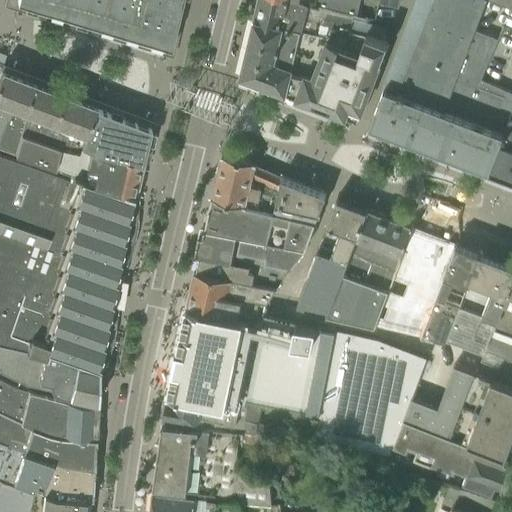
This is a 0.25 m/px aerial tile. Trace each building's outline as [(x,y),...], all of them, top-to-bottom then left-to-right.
[(179,0),(23,0),(113,27),(113,26),(124,29),(123,30),(169,44),(179,0)] [(344,40),(346,29),(350,12),(312,3),(298,0),(258,0),(254,18),(302,30),(329,36),(344,40)] [(356,13),(359,0),(313,0),(312,3),(350,12),(356,13)] [(511,91),(481,78),(499,38),(475,29),(485,0),(492,0),(511,7),(511,0),(417,0),(370,124),(372,125),(373,124),(417,140),(417,141),(450,154),(450,153),(479,164),(478,165),(511,178),(511,91)] [(294,70),(302,30),(254,18),(245,55),(246,55),(242,72),(241,71),(240,75),(244,76),(244,75),(283,90),(283,91),(286,92),(288,92),(294,70)] [(358,120),(368,93),(388,40),(373,34),(372,35),(346,29),(344,40),(329,36),(315,73),(294,70),(288,92),(341,112),(340,113),(343,114),(344,113),(357,118),(356,119),(358,120)] [(80,142),(95,105),(0,69),(0,70),(0,104),(26,114),(35,118),(80,142)] [(26,114),(0,104),(0,147),(15,153),(21,132),(26,114)] [(142,161),(150,126),(109,110),(95,105),(80,142),(95,150),(142,161)] [(95,150),(80,142),(35,118),(26,114),(21,132),(15,153),(45,164),(45,162),(69,169),(82,173),(83,169),(94,172),(92,181),(90,181),(90,182),(103,187),(133,194),(134,194),(142,161),(95,150)] [(276,202),(282,176),(255,164),(256,161),(222,153),(212,197),(244,204),(247,195),(276,202)] [(28,266),(25,239),(0,229),(0,343),(30,350),(43,353),(62,357),(75,361),(98,366),(98,364),(101,356),(99,355),(106,334),(103,333),(110,313),(109,310),(112,301),(103,298),(106,290),(112,292),(112,289),(118,271),(115,270),(120,259),(117,241),(123,240),(127,229),(124,228),(127,218),(131,208),(128,207),(133,194),(103,187),(90,182),(90,181),(84,179),(73,175),(71,180),(34,166),(10,158),(0,154),(0,213),(64,236),(58,254),(60,258),(62,263),(63,263),(62,265),(65,266),(63,272),(61,278),(28,266)] [(326,193),(282,176),(276,202),(319,212),(326,193)] [(305,248),(319,212),(276,202),(247,195),(244,204),(212,197),(205,226),(267,241),(305,248)] [(348,259),(367,208),(337,197),(318,248),(348,259)] [(375,324),(412,226),(367,208),(348,259),(338,286),(327,313),(375,324)] [(291,266),(305,248),(267,241),(205,226),(204,234),(200,233),(195,253),(199,254),(196,270),(276,288),(288,270),(278,268),(279,264),(290,266),(291,266)] [(375,324),(421,335),(456,242),(412,226),(375,324)] [(445,340),(479,251),(456,242),(421,335),(445,340)] [(338,286),(348,259),(318,248),(308,275),(338,286)] [(496,321),(506,296),(511,278),(511,263),(479,251),(445,340),(457,343),(458,340),(485,350),(489,339),(496,321)] [(267,301),(276,288),(196,270),(195,270),(187,305),(252,319),(260,310),(264,311),(267,301)] [(327,313),(338,286),(308,275),(298,302),(327,313)] [(511,298),(506,296),(496,321),(511,327),(511,298)] [(173,367),(168,392),(246,409),(248,400),(319,415),(314,435),(389,453),(393,444),(403,418),(412,396),(427,356),(378,337),(264,311),(260,310),(252,319),(187,305),(178,346),(177,346),(176,350),(177,350),(174,363),(173,363),(172,367),(173,367)] [(511,327),(496,321),(489,339),(485,350),(481,361),(511,372),(511,327)] [(98,370),(98,366),(75,361),(62,357),(43,353),(30,350),(0,343),(0,379),(16,387),(19,381),(22,382),(64,392),(84,397),(96,400),(98,370)] [(438,406),(413,396),(413,397),(412,396),(403,418),(461,440),(505,456),(511,437),(511,385),(455,363),(438,406)] [(40,393),(16,387),(0,379),(0,410),(38,429),(68,435),(95,437),(95,430),(96,410),(97,405),(79,402),(72,400),(40,393)] [(168,392),(167,393),(168,393),(163,416),(206,425),(206,427),(256,432),(258,421),(244,418),(246,409),(168,392)] [(94,462),(95,437),(68,435),(38,429),(0,410),(0,440),(5,442),(20,447),(38,454),(45,457),(64,460),(64,462),(93,466),(94,462)] [(505,456),(461,440),(403,418),(393,444),(406,449),(407,448),(416,451),(413,459),(435,467),(437,464),(445,467),(447,464),(452,466),(468,471),(464,481),(492,491),(495,483),(500,484),(507,463),(503,462),(505,456)] [(235,469),(238,441),(254,442),(256,432),(206,427),(162,422),(154,485),(217,494),(216,496),(238,499),(238,500),(271,504),(269,473),(235,469)] [(90,497),(92,497),(93,466),(64,462),(64,460),(45,457),(38,454),(20,447),(5,442),(0,440),(0,477),(31,490),(31,486),(54,494),(85,497),(90,497)] [(87,511),(90,497),(85,497),(54,494),(31,486),(31,490),(0,477),(0,511),(87,511)] [(489,511),(494,497),(492,497),(448,485),(443,503),(452,506),(450,511),(489,511)] [(239,511),(238,500),(238,499),(216,496),(202,494),(153,489),(150,511),(239,511)]
